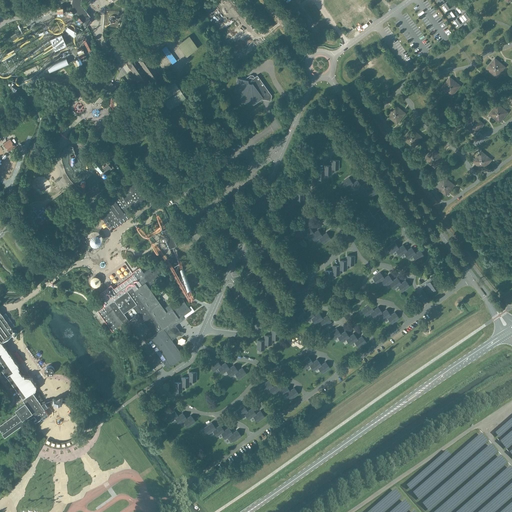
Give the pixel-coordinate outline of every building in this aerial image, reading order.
[(81,0),(72,0),(72,3),(72,4),(73,8),(83,21),(88,27),(89,27),(95,22),(80,3),(81,0)] [(223,14),(226,13),(226,12),(228,11),(222,0),(221,0),(217,2),(223,14)] [(233,0),(226,0),(232,8),(237,5),(233,0)] [(349,21),(364,11),(360,5),(363,3),(361,0),(336,0),(335,1),(349,21)] [(215,5),(209,8),(216,24),(222,21),(215,5)] [(240,17),(244,14),(238,6),(233,9),(240,17)] [(230,12),(225,15),(231,24),(236,21),(230,12)] [(225,23),(220,26),(224,32),(229,29),(225,23)] [(57,37),(50,39),(51,41),(53,46),(55,51),(58,50),(67,46),(65,41),(62,34),(57,37)] [(190,36),(178,45),(187,57),(198,49),(190,36)] [(144,87),(160,75),(146,56),(138,61),(133,55),(125,61),(132,71),(144,87)] [(68,61),(66,58),(47,66),(50,72),(69,64),(68,61)] [(491,63),(496,68),(500,62),(495,58),(491,63)] [(496,68),(501,72),(505,67),(500,62),(496,68)] [(496,68),(491,63),(486,69),(491,73),(496,68)] [(501,72),(496,68),(491,73),(497,77),(501,72)] [(59,70),(41,80),(46,89),(59,81),(57,78),(62,75),(59,70)] [(246,79),(238,78),(237,78),(238,78),(235,91),(244,103),(253,104),(261,99),(262,99),(271,100),(272,95),(257,75),(254,77),(253,75),(250,75),(246,78),(246,79)] [(446,82),(451,87),(455,81),(450,77),(446,82)] [(174,81),(157,92),(170,110),(187,98),(174,81)] [(455,81),(451,87),(456,91),(460,86),(455,81)] [(447,92),(451,87),(446,82),(441,88),(447,92)] [(451,87),(447,92),(452,96),(456,91),(451,87)] [(493,109),(498,113),(503,108),(497,104),(493,109)] [(396,114),(400,109),(395,105),(391,110),(396,114)] [(498,113),(504,117),(508,112),(503,108),(498,113)] [(400,109),(396,114),(401,118),(405,113),(400,109)] [(498,113),(493,109),(489,114),(494,118),(498,113)] [(396,114),(391,110),(387,115),(392,119),(396,114)] [(498,113),(494,118),(499,122),(504,117),(498,113)] [(396,114),(392,119),(397,124),(401,118),(396,114)] [(469,121),(474,125),(479,120),(473,116),(469,121)] [(474,125),(479,129),(484,124),(479,120),(474,125)] [(474,125),(469,121),(465,126),(470,130),(474,125)] [(479,129),(474,125),(470,130),(475,134),(479,129)] [(407,134),(412,138),(417,133),(411,128),(407,134)] [(417,133),(412,138),(417,142),(422,137),(417,133)] [(412,138),(407,134),(403,139),(408,143),(412,138)] [(417,142),(412,138),(408,143),(413,147),(417,142)] [(4,145),(8,151),(15,146),(11,140),(4,145)] [(428,154),(434,158),(438,153),(433,149),(428,154)] [(477,156),(482,161),(486,155),(481,151),(477,156)] [(434,158),(439,162),(443,157),(438,153),(434,158)] [(434,158),(428,154),(424,159),(429,163),(434,158)] [(164,183),(167,180),(160,170),(168,165),(160,155),(149,163),(164,183)] [(482,161),(487,165),(491,160),(486,155),(482,161)] [(482,161),(477,156),(473,162),(478,166),(482,161)] [(91,162),(100,174),(106,170),(102,165),(103,165),(100,162),(96,157),(92,161),(91,162)] [(439,162),(434,158),(429,163),(435,167),(439,162)] [(100,174),(102,178),(115,168),(109,160),(103,165),(102,165),(106,170),(100,174)] [(487,165),(482,161),(478,166),(483,170),(487,165)] [(445,186),(449,181),(444,177),(440,182),(445,186)] [(350,186),(353,184),(349,178),(341,183),(345,189),(350,186)] [(358,189),(361,186),(357,180),(353,184),(350,186),(354,192),(358,189)] [(133,192),(124,199),(129,206),(132,203),(134,207),(147,197),(146,196),(143,192),(142,190),(138,185),(135,181),(129,186),(133,192)] [(445,186),(450,190),(454,185),(449,181),(445,186)] [(441,191),(445,186),(440,182),(436,187),(441,191)] [(367,191),(370,189),(366,183),(361,186),(358,189),(362,194),(367,191)] [(370,189),(367,191),(371,197),(378,191),(374,186),(370,189)] [(445,186),(441,191),(446,195),(450,190),(445,186)] [(129,206),(124,199),(119,193),(107,202),(99,207),(96,209),(108,225),(111,223),(114,226),(130,215),(125,208),(129,206)] [(370,219),(373,216),(369,211),(362,216),(366,222),(370,219)] [(378,221),(382,219),(378,213),(373,216),(370,219),(374,224),(378,221)] [(387,224),(390,221),(386,216),(382,219),(378,221),(382,227),(387,224)] [(390,221),(387,224),(391,229),(399,224),(394,218),(390,221)] [(302,233),(305,230),(301,225),(293,230),(298,236),(302,233)] [(310,227),(305,230),(302,233),(306,239),(310,235),(314,233),(310,227)] [(164,237),(169,249),(173,247),(177,245),(173,237),(170,231),(170,230),(168,228),(165,229),(161,231),(162,232),(162,233),(164,237)] [(314,233),(310,235),(314,241),(319,238),(322,236),(318,230),(314,233)] [(322,236),(319,238),(323,244),(331,238),(326,232),(322,236)] [(97,237),(96,248),(105,248),(105,237),(97,237)] [(391,254),(396,250),(399,248),(395,242),(387,248),(391,254)] [(403,245),(399,248),(396,250),(400,256),(404,253),(407,251),(403,245)] [(407,251),(404,253),(408,259),(412,256),(416,253),(412,247),(407,251)] [(416,253),(412,256),(416,261),(424,256),(420,250),(416,253)] [(105,306),(98,311),(112,331),(123,323),(124,325),(129,321),(123,313),(133,306),(145,323),(142,324),(147,331),(149,329),(151,332),(148,334),(166,359),(162,361),(168,368),(184,357),(172,340),(179,335),(179,330),(175,325),(184,318),(182,316),(191,310),(182,299),(174,305),(172,302),(163,309),(144,283),(147,281),(150,285),(160,278),(159,277),(163,274),(156,264),(144,273),(140,267),(136,270),(132,273),(133,275),(133,276),(114,290),(112,286),(109,289),(108,287),(108,288),(108,289),(98,296),(105,306)] [(377,284),(381,281),(384,278),(380,273),(372,278),(377,284)] [(203,289),(205,286),(195,274),(192,277),(203,289)] [(88,282),(89,283),(89,285),(90,286),(91,287),(93,288),(95,288),(96,288),(98,287),(99,286),(100,285),(101,283),(101,282),(101,280),(100,278),(99,277),(98,276),(96,276),(95,275),(93,276),(91,276),(90,277),(89,278),(89,280),(88,282)] [(389,283),(393,281),(389,275),(384,278),(381,281),(385,286),(389,283)] [(432,291),(438,286),(435,281),(436,280),(434,277),(431,279),(430,278),(419,285),(421,288),(428,284),(432,291)] [(398,286),(401,283),(397,278),(393,281),(389,283),(393,289),(398,286)] [(401,283),(398,286),(402,291),(410,286),(405,280),(401,283)] [(366,316),(371,313),(374,310),(370,305),(362,310),(366,316)] [(374,310),(371,313),(375,319),(379,315),(382,313),(378,307),(374,310)] [(302,316),(306,313),(302,308),(294,313),(298,319),(302,316)] [(23,399),(26,397),(10,374),(13,372),(0,353),(0,342),(1,342),(4,339),(6,338),(10,335),(13,333),(15,331),(14,332),(12,328),(5,319),(6,318),(3,315),(0,311),(0,310),(0,360),(5,368),(2,370),(23,399)] [(311,318),(314,316),(310,310),(306,313),(302,316),(307,321),(311,318)] [(382,313),(379,315),(383,321),(387,318),(390,315),(386,310),(382,313)] [(390,315),(387,318),(391,324),(399,318),(395,312),(390,315)] [(319,321),(323,319),(319,313),(314,316),(311,318),(315,324),(319,321)] [(327,315),(323,319),(319,321),(323,326),(331,321),(327,315)] [(333,340),(337,337),(341,334),(337,328),(329,334),(333,340)] [(341,334),(337,337),(341,342),(346,339),(349,337),(345,331),(341,334)] [(354,342),(358,339),(353,334),(349,337),(346,339),(350,345),(354,342)] [(358,347),(366,342),(362,336),(358,339),(354,342),(358,347)] [(0,353),(13,372),(10,374),(26,397),(33,392),(35,387),(30,377),(23,376),(17,367),(10,356),(1,342),(0,342),(0,353)] [(309,365),(313,363),(309,357),(301,362),(305,368),(309,365)] [(218,368),(221,366),(217,360),(209,365),(213,371),(218,368)] [(318,368),(321,365),(317,360),(313,363),(309,365),(313,371),(318,368)] [(321,365),(318,368),(322,373),(330,368),(325,362),(321,365)] [(225,363),(221,366),(218,368),(222,374),(226,371),(229,368),(225,363)] [(48,366),(47,366),(46,367),(46,368),(45,369),(45,370),(45,371),(46,373),(46,374),(47,374),(48,375),(50,375),(51,375),(52,374),(53,374),(54,373),(54,371),(54,370),(54,369),(54,368),(53,367),(52,366),(51,366),(50,365),(48,366)] [(229,368),(226,371),(230,376),(235,373),(238,371),(234,365),(229,368)] [(242,368),(238,371),(235,373),(239,379),(246,373),(242,368)] [(265,392),(270,388),(273,386),(269,380),(261,386),(265,392)] [(277,383),(273,386),(270,388),(274,394),(278,391),(281,389),(277,383)] [(281,389),(278,391),(282,397),(286,394),(290,391),(286,385),(281,389)] [(290,391),(286,394),(290,399),(298,394),(294,388),(290,391)] [(33,392),(26,397),(23,399),(25,403),(15,410),(17,413),(0,425),(0,429),(0,430),(5,437),(35,416),(37,419),(34,421),(36,423),(40,419),(48,414),(47,412),(44,408),(49,405),(45,401),(43,403),(41,404),(33,392)] [(240,417),(244,414),(248,411),(244,406),(236,411),(240,417)] [(248,411),(244,414),(248,419),(253,416),(256,414),(252,408),(248,411)] [(175,418),(178,416),(174,410),(167,416),(171,422),(175,418)] [(256,414),(253,416),(257,422),(265,417),(260,411),(256,414)] [(179,424),(183,421),(187,419),(183,413),(178,416),(175,418),(179,424)] [(187,419),(183,421),(187,427),(195,421),(191,416),(187,419)] [(212,431),(216,428),(212,423),(204,428),(208,434),(212,431)] [(220,425),(216,428),(212,431),(216,436),(221,433),(224,431),(220,425)] [(224,431),(221,433),(225,439),(229,436),(233,433),(228,428),(224,431)] [(237,430),(233,433),(229,436),(233,442),(241,436),(237,430)] [(46,438),(43,443),(46,445),(49,447),(53,448),(56,449),(60,449),(63,449),(66,449),(70,448),(74,446),(77,443),(79,441),(83,437),(77,433),(76,434),(74,436),(72,438),(69,440),(66,441),(63,442),(60,442),(56,441),(54,441),(50,440),(46,438)]
